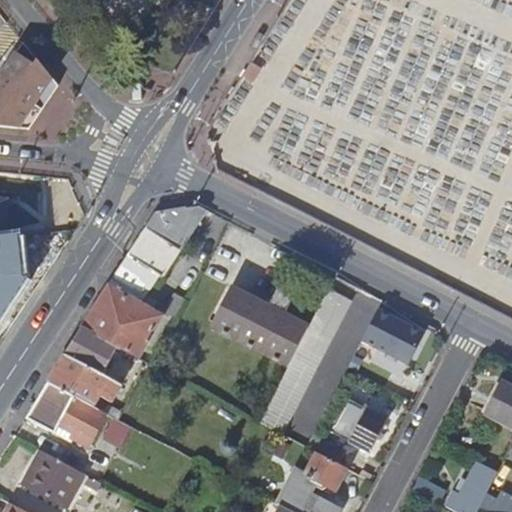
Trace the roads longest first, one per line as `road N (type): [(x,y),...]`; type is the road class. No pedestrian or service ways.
road 1 (tertiary): [(148,159),(472,325)]
road 2 (secondary): [(0,391),(148,159)]
road 3 (residential): [(379,511),(472,325)]
road 4 (residential): [(148,159),(124,120),(18,0)]
road 5 (secondary): [(148,159),(248,0)]
road 6 (residential): [(0,149),(99,165),(148,159)]
